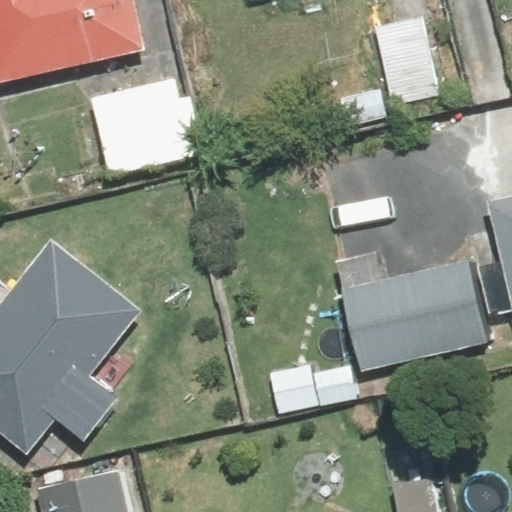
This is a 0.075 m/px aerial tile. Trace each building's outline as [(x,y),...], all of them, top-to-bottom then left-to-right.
[(0,0),(0,89),(150,57),(137,0),(0,0)] [(387,29),(400,84),(354,94),(361,129),(462,107),(457,85),(442,17),(387,29)] [(180,83),(95,101),(113,183),(197,165),(180,83)] [(511,201),(490,206),(511,303),(511,201)] [(56,244),(0,312),(0,434),(31,460),(58,426),(87,450),(123,406),(94,382),(147,318),(56,244)] [(475,263),(344,292),(363,376),(494,347),(475,263)] [(143,511),(135,472),(45,490),(49,511),(143,511)] [(451,511),(446,475),(402,482),(406,511),(451,511)]
